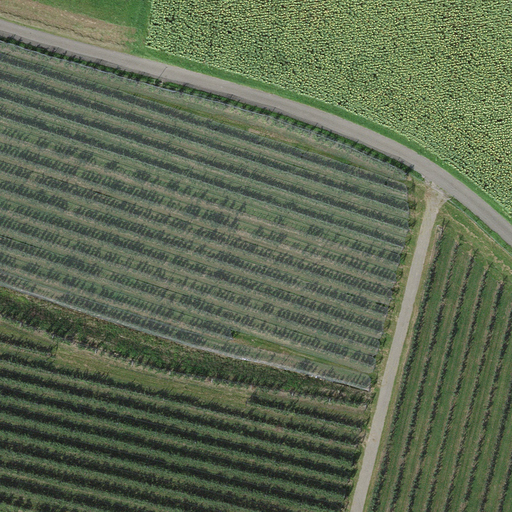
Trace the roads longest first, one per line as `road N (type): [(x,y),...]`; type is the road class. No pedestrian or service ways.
road 1 (track): [(511,239),(442,178),(387,145),(301,111),(0,31)]
road 2 (track): [(358,511),(442,178)]
